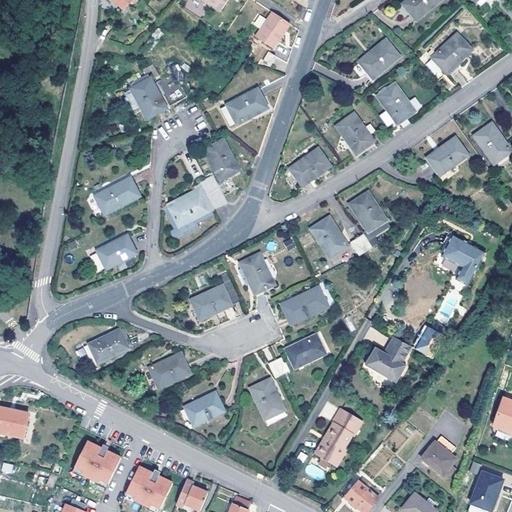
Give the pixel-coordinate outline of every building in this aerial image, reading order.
[(132,0),(113,0),(123,9),(132,0)] [(151,11),(140,0),(135,5),(145,16),(151,11)] [(200,0),(220,12),(227,0),(200,0)] [(441,0),(407,0),(401,5),(415,22),(441,0)] [(257,38),(260,40),(275,50),(291,27),(275,16),(274,14),(257,38)] [(469,51),(455,36),(431,59),(445,74),(469,51)] [(397,57),(383,42),(357,64),(371,80),(397,57)] [(264,63),(271,68),(276,59),(270,55),(264,63)] [(174,72),(168,75),(157,81),(170,105),(188,96),(178,80),(175,72),(174,72)] [(166,107),(150,77),(131,88),(147,118),(166,107)] [(413,111),(393,85),(376,98),(396,124),(404,118),(413,111)] [(256,89),(220,109),(229,127),(235,123),(236,124),(266,107),(256,89)] [(372,142),(352,115),(336,128),(355,155),(366,146),(372,142)] [(509,151),(488,123),(472,135),(492,163),(509,151)] [(465,155),(452,138),(425,158),(438,175),(465,155)] [(223,141),(204,150),(219,180),(238,170),(223,141)] [(329,165),(317,148),(289,168),(301,185),(315,175),(329,165)] [(133,173),(97,190),(105,209),(142,193),(133,173)] [(213,210),(221,206),(228,202),(221,189),(215,176),(208,180),(201,184),(207,196),(213,210)] [(171,208),(180,227),(210,212),(201,193),(171,208)] [(354,238),(363,252),(392,234),(366,193),(356,199),(348,204),(366,231),(354,238)] [(345,246),(327,218),(315,225),(309,229),(326,257),(345,246)] [(127,230),(96,244),(104,263),(136,250),(127,230)] [(447,244),(453,235),(448,232),(442,241),(447,244)] [(75,235),(69,238),(71,244),(78,242),(75,235)] [(485,254),(453,235),(447,244),(441,256),(461,267),(455,279),(467,286),(485,254)] [(283,242),(288,250),(295,246),(291,238),(283,242)] [(347,243),(356,256),(363,252),(354,238),(347,243)] [(97,253),(91,255),(97,271),(103,269),(97,253)] [(273,284),(258,253),(240,262),(254,293),(273,284)] [(241,300),(226,269),(216,274),(221,285),(191,299),(200,319),(241,300)] [(327,306),(318,286),(282,303),(291,322),(327,306)] [(413,348),(433,358),(445,335),(425,325),(413,348)] [(117,328),(123,340),(127,338),(121,326),(117,328)] [(123,340),(117,328),(79,348),(88,366),(126,348),(123,340)] [(286,348),(294,367),(325,353),(316,334),(286,348)] [(410,348),(391,337),(386,346),(391,348),(386,356),(381,353),(373,348),(363,366),(395,385),(405,367),(401,364),(410,348)] [(391,348),(386,346),(381,353),(386,356),(391,348)] [(188,371),(179,352),(148,366),(158,386),(188,371)] [(274,359),(281,373),(289,369),(282,355),(274,359)] [(273,377),(281,373),(274,359),(267,363),(273,377)] [(282,409),(268,377),(249,386),(263,418),(282,409)] [(214,391),(183,405),(192,425),(223,410),(214,391)] [(511,432),(511,399),(504,397),(494,426),(511,432)] [(362,422),(341,409),(314,454),(337,468),(348,451),(346,450),(362,422)] [(0,435),(23,440),(27,416),(0,410),(0,435)] [(100,443),(85,437),(73,463),(82,467),(81,470),(84,471),(95,476),(98,478),(99,475),(108,479),(120,453),(106,446),(99,462),(93,459),(100,443)] [(455,449),(441,438),(436,444),(435,443),(422,459),(443,477),(456,461),(449,455),(455,449)] [(106,446),(100,443),(93,459),(99,462),(106,446)] [(479,474),(482,463),(474,460),(471,471),(479,474)] [(153,468),(139,461),(126,487),(135,491),(134,494),(137,495),(149,501),(151,502),(152,499),(161,503),(174,477),(159,470),(152,486),(146,483),(153,468)] [(2,462),(1,472),(11,474),(13,464),(2,462)] [(82,467),(73,463),(71,468),(83,473),(84,471),(81,470),(82,467)] [(159,470),(153,468),(146,483),(152,486),(159,470)] [(492,511),(504,479),(483,472),(472,503),(492,511)] [(98,478),(95,476),(94,478),(106,484),(108,479),(99,475),(98,478)] [(194,482),(187,478),(176,504),(183,507),(185,503),(193,485),(194,482)] [(377,499),(381,494),(360,478),(357,483),(377,499)] [(362,511),(366,511),(377,499),(357,483),(345,498),(362,511)] [(193,485),(185,503),(201,510),(209,492),(193,485)] [(135,491),(126,487),(124,492),(136,497),(137,495),(134,494),(135,491)] [(436,511),(416,494),(402,510),(404,511),(436,511)] [(84,509),(86,501),(71,496),(69,503),(65,502),(61,511),(86,511),(87,510),(84,509)] [(237,497),(230,511),(248,511),(251,503),(237,497)] [(151,502),(149,501),(147,503),(159,508),(161,503),(152,499),(151,502)]
